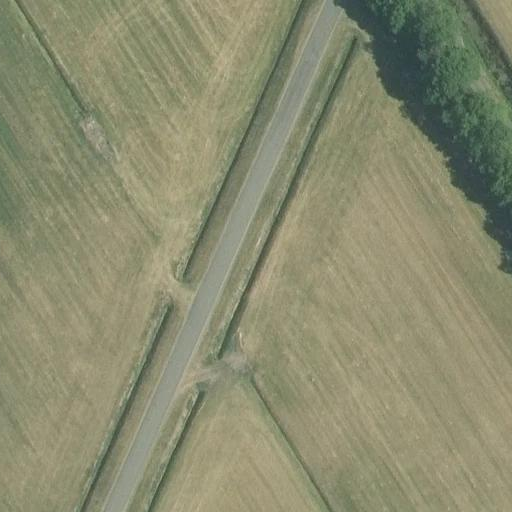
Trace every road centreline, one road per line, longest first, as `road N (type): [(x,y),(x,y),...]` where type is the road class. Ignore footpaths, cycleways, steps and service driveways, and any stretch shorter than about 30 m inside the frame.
road 1 (unclassified): [(110,511),(333,0)]
road 2 (track): [(424,0),(511,140)]
